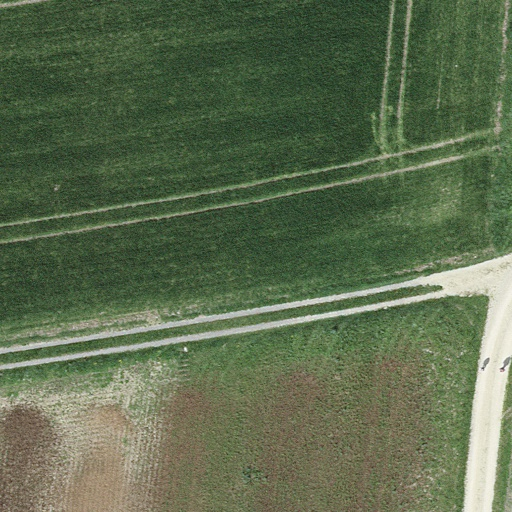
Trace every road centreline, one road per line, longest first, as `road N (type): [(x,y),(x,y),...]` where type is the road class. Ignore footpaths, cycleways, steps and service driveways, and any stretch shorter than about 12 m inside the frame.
road 1 (track): [(0,341),(506,258)]
road 2 (track): [(467,511),(483,354),(511,255)]
